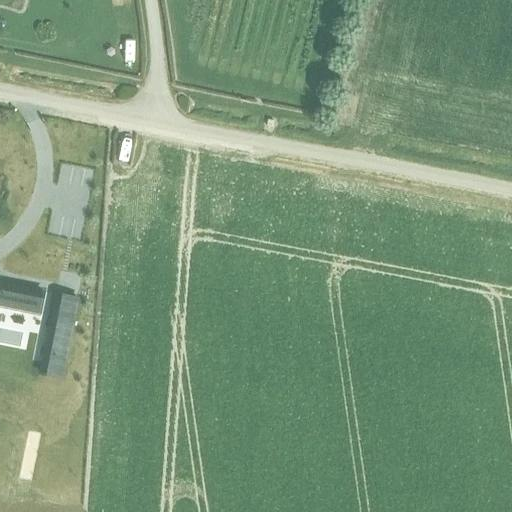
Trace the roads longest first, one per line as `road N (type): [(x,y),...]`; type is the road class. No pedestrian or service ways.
road 1 (unclassified): [(511,190),(0,90)]
road 2 (track): [(148,0),(157,57),(152,120)]
